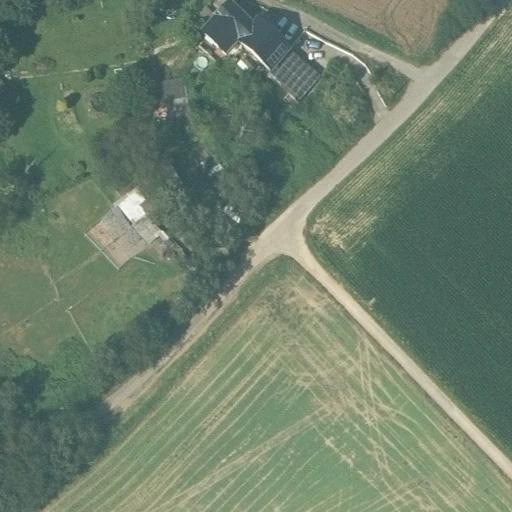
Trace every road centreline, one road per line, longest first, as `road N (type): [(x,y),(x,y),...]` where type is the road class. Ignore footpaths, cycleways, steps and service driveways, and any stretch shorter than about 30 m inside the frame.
road 1 (residential): [(511,36),(404,160),(263,297)]
road 2 (track): [(511,509),(288,274)]
